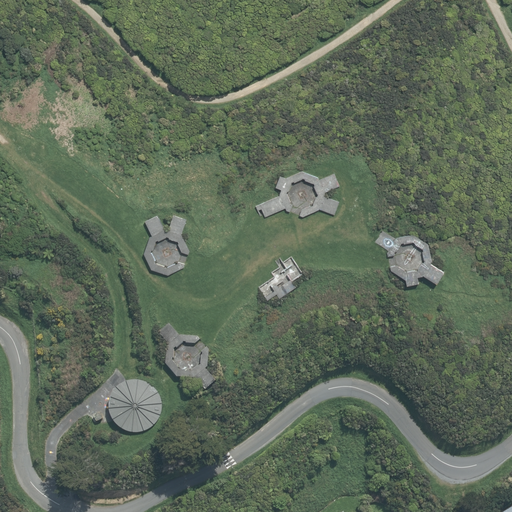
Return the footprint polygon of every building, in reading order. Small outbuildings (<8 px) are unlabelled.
[(261,211),(265,217),(286,208),(285,210),(290,211),(292,205),(292,204),(291,204),(291,203),(291,202),(287,194),(287,193),(287,191),(289,191),(291,183),(294,183),(295,183),(303,179),(303,178),(306,179),(305,180),(314,182),(314,183),(313,185),(315,186),(317,194),(318,194),(317,197),(316,197),(314,204),(314,205),(311,205),(302,209),(301,216),(303,216),(319,209),(335,212),(338,201),(324,198),(325,193),(340,186),(335,173),(320,180),(320,178),(302,173),(286,178),(280,177),(277,187),(282,188),(280,195),(257,206),(256,210),(261,211)] [(151,269),(168,275),(184,268),(185,264),(179,262),(178,262),(175,263),(168,267),(167,267),(164,267),(164,266),(157,263),(156,263),(155,261),(156,260),(152,252),(151,253),(152,250),(153,249),(156,242),(156,241),(158,240),(158,241),(166,237),(169,237),(169,238),(177,241),(178,241),(179,243),(178,243),(182,252),(188,254),(190,251),(182,235),(187,219),(174,215),(168,230),(165,229),(158,215),(145,220),(152,235),(150,236),(144,253),(151,269)] [(407,278),(407,285),(419,283),(418,277),(422,278),(423,275),(438,282),(443,271),(430,265),(432,261),(428,243),(413,236),(396,238),(396,239),(382,232),(377,242),(389,248),(387,253),(386,255),(395,255),(395,254),(394,253),(396,251),(397,252),(401,243),(402,244),(403,244),(404,244),(413,242),(413,241),(415,242),(415,244),(423,248),(422,251),(424,259),(425,259),(423,263),(422,262),(419,270),(417,269),(416,269),(407,271),(407,272),(404,271),(404,269),(397,265),(390,267),(390,269),(407,278)] [(262,292),(268,300),(277,294),(280,298),(297,287),(292,279),(279,288),(277,284),(273,286),(273,285),(262,292)] [(195,378),(204,391),(217,382),(207,368),(208,367),(209,349),(207,347),(202,351),(202,352),(204,354),(202,356),(201,363),(201,364),(199,366),(198,365),(192,370),(192,371),(190,373),(189,371),(181,370),(180,370),(178,368),(179,367),(174,360),(172,361),(171,359),(173,357),(175,349),(177,347),(177,348),(184,343),(183,341),(185,340),(187,343),(195,344),(201,340),(198,336),(181,335),(180,335),(170,322),(158,331),(168,345),(167,346),(166,364),(176,378),(195,378)] [(129,432),(132,432),(136,433),(139,433),(143,432),(146,431),(149,430),(152,428),(155,426),(157,424),(159,421),(161,418),(162,415),(163,412),(164,408),(164,405),(163,401),(163,398),(161,395),(160,392),(158,389),(155,387),(153,384),(150,383),(147,381),(143,380),(140,380),(136,379),(133,380),(130,380),(126,382),(123,383),(121,385),(118,387),(116,390),(114,393),(112,396),(111,399),(110,402),(110,406),(110,409),(111,413),(112,416),(113,419),(115,422),(117,424),(120,427),(123,429),(126,430),(129,432)] [(94,415),(97,422),(103,419),(100,412),(94,415)]
